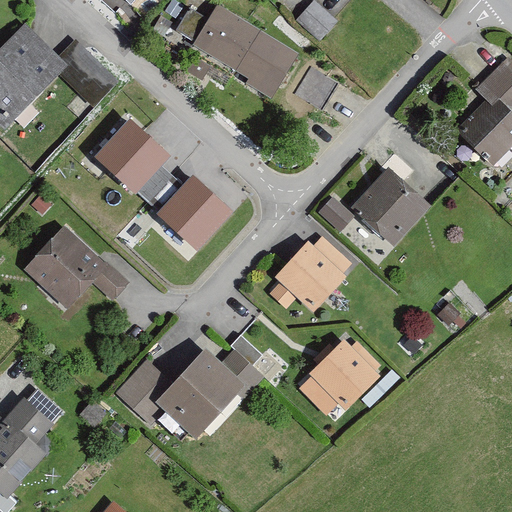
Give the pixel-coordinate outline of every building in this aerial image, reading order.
[(334,25),(311,6),(296,26),(318,44),(334,25)] [(141,15),(125,7),(118,21),(134,29),(141,15)] [(299,56),(213,10),(205,25),(186,15),(175,35),(195,45),(191,52),(248,82),(244,89),(273,104),(299,56)] [(65,71),(20,28),(0,49),(0,130),(4,134),(65,71)] [(476,96),(489,110),(459,140),(491,173),(511,151),(511,75),(504,67),(476,96)] [(168,161),(130,126),(97,162),(136,197),(168,161)] [(429,211),(385,175),(352,215),(395,251),(429,211)] [(229,216),(193,183),(160,219),(196,252),(229,216)] [(350,222),(328,204),(317,217),(338,236),(350,222)] [(111,304),(126,287),(62,231),(23,275),(69,315),(92,288),(111,304)] [(313,253),(305,246),(273,282),(279,287),(269,299),(286,314),(295,303),(312,318),(345,281),(341,277),(350,268),(321,243),(313,253)] [(350,352),(341,343),(306,379),(310,382),(299,393),(325,419),(337,406),(344,413),(379,378),(375,375),(379,370),(355,346),(350,352)] [(202,355),(171,390),(144,366),(115,400),(150,430),(163,416),(195,444),(236,399),(242,404),(262,382),(231,355),(219,369),(202,355)] [(51,428),(21,401),(0,424),(0,511),(11,511),(17,506),(9,498),(45,459),(33,448),(51,428)]
